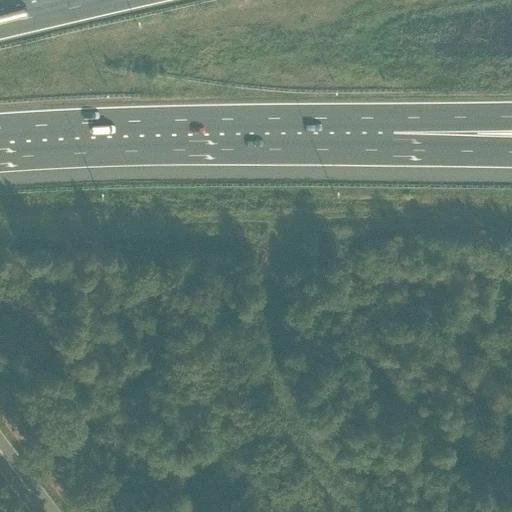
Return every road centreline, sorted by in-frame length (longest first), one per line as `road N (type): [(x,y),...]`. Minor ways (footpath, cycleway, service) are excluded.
road 1 (motorway): [(0,144),(388,135)]
road 2 (motorway): [(388,135),(511,121)]
road 3 (motorway): [(388,135),(511,144)]
